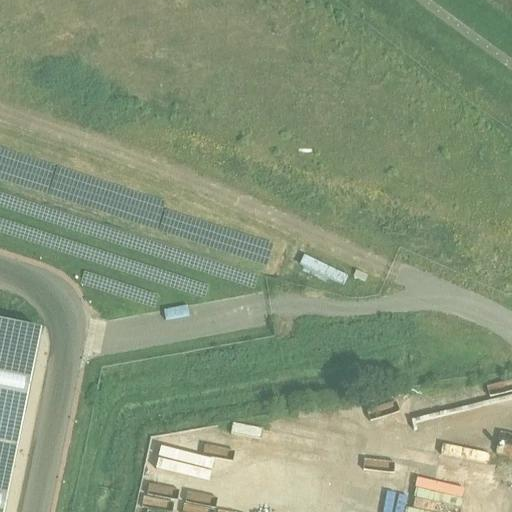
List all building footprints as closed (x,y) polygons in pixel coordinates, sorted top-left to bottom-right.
[(0,511),(4,511),(41,330),(0,322),(0,511)] [(426,407),(455,403),(454,394),(425,398),(426,407)] [(333,436),(354,410),(341,400),(320,426),(333,436)] [(452,404),(418,412),(421,427),(455,418),(452,404)] [(506,445),(506,425),(475,425),(476,445),(506,445)] [(227,451),(236,447),(228,429),(218,434),(227,451)] [(472,429),(448,433),(450,445),(474,442),(472,429)] [(208,437),(216,458),(225,454),(217,434),(208,437)] [(230,488),(221,470),(231,465),(226,457),(217,462),(202,435),(165,455),(178,477),(195,468),(197,471),(207,465),(208,468),(201,472),(214,496),(230,488)] [(291,458),(316,458),(316,444),(292,443),(291,458)] [(423,480),(449,474),(444,450),(418,456),(423,480)] [(233,475),(298,482),(300,465),(235,458),(233,475)] [(363,494),(396,499),(398,482),(392,481),(391,491),(364,487),(363,494)] [(219,511),(220,510),(180,503),(183,489),(149,483),(146,503),(146,504),(145,511),(219,511)] [(345,502),(333,502),(333,511),(362,511),(363,511),(377,511),(377,494),(346,493),(345,502)]
